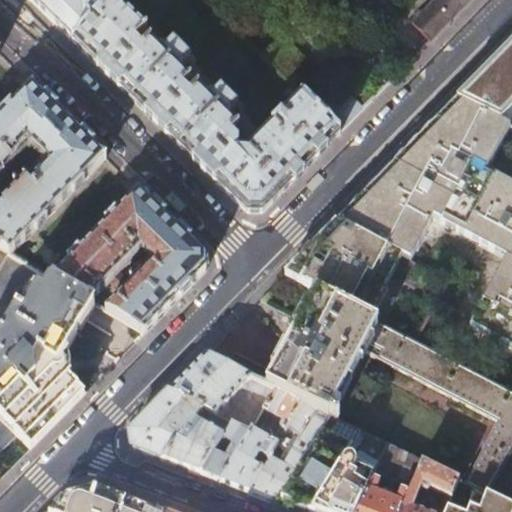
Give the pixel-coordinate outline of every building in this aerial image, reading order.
[(30,0),(73,42),(114,0),(30,0)] [(307,102),(305,101),(292,88),(285,95),(294,104),(246,152),(245,151),(240,152),(238,149),(238,144),(232,138),(240,130),(232,122),(229,123),(229,117),(239,107),(221,90),(212,99),(205,100),(205,96),(198,90),(190,98),(183,91),(191,83),(184,76),(181,76),(181,69),(190,59),(173,43),(165,52),(157,51),(157,49),(150,43),(142,52),(135,45),(147,32),(114,0),(73,42),(127,95),(246,212),(247,213),(263,213),(278,197),(340,134),(307,102)] [(437,0),(416,22),(433,39),(466,6),(471,0),(437,0)] [(261,58),(292,88),(305,101),(323,82),(279,39),(261,58)] [(511,46),(458,100),(511,127),(511,128),(511,46)] [(0,250),(7,254),(10,256),(107,159),(34,87),(33,87),(0,120),(0,250)] [(312,97),(307,102),(340,134),(362,111),(351,100),(343,109),(334,108),(326,100),(320,106),(312,97)] [(511,184),(488,172),(511,127),(458,100),(413,146),(392,167),(336,225),(402,260),(411,265),(434,221),(507,259),(470,327),(511,349),(511,184)] [(144,334),(206,271),(206,256),(141,192),(140,192),(51,280),(54,281),(93,304),(144,334)] [(336,225),(285,276),(316,292),(368,319),(383,290),(386,291),(402,260),(336,225)] [(58,362),(93,304),(54,281),(49,283),(42,293),(36,290),(22,313),(16,310),(0,336),(0,417),(32,448),(85,394),(60,370),(58,362)] [(511,394),(368,319),(316,292),(267,387),(276,392),(303,405),(330,418),(364,354),(499,423),(466,484),(489,495),(511,454),(511,394)] [(272,398),(276,392),(267,387),(206,357),(171,392),(203,410),(214,415),(215,416),(242,388),(272,398)] [(203,410),(171,392),(130,434),(134,448),(143,452),(201,475),(215,453),(223,439),(202,426),(188,445),(179,440),(194,421),(198,417),(203,410)] [(276,392),(272,398),(264,410),(284,422),(280,428),(286,432),(287,430),(303,405),(276,392)] [(330,418),(303,405),(287,430),(297,436),(282,463),(277,460),(279,457),(273,453),(249,493),(264,499),(277,504),(280,500),(330,418)] [(214,415),(203,410),(198,417),(207,423),(214,415)] [(0,454),(18,436),(0,417),(0,454)] [(293,504),(312,511),(360,433),(330,418),(280,500),(293,504)] [(202,426),(194,421),(179,440),(188,445),(202,426)] [(223,439),(241,449),(250,434),(232,425),(223,439)] [(278,446),(286,432),(280,428),(272,442),(278,446)] [(252,430),(250,434),(241,449),(234,461),(221,482),(233,487),(249,493),(273,453),(278,446),(272,442),(252,430)] [(360,433),(312,511),(315,511),(358,511),(375,473),(387,445),(360,433)] [(423,463),(387,445),(375,473),(382,477),(404,486),(411,490),(423,463)] [(234,461),(215,453),(201,475),(209,478),(221,482),(234,461)] [(458,480),(423,463),(411,490),(405,504),(412,507),(423,484),(451,497),(458,480)] [(382,477),(375,473),(358,511),(401,511),(405,504),(411,490),(404,486),(398,501),(376,492),(382,477)] [(466,484),(458,480),(451,497),(450,500),(444,511),(511,511),(511,506),(489,495),(466,484)] [(66,498),(52,511),(123,511),(127,503),(109,496),(95,490),(66,498)] [(439,510),(443,511),(444,511),(450,500),(444,498),(439,510)] [(150,511),(140,508),(127,503),(123,511),(150,511)]
